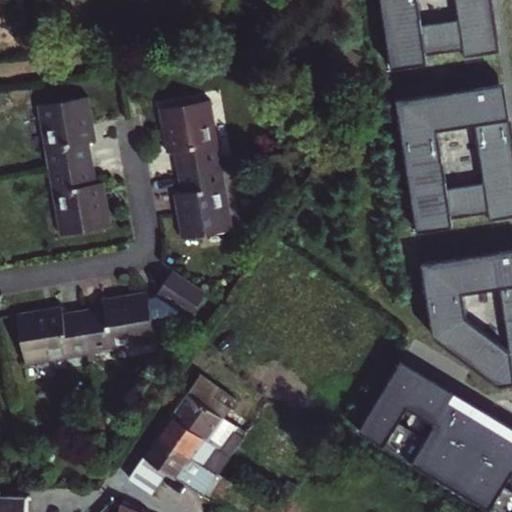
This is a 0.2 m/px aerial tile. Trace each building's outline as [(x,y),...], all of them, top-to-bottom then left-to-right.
[(381,0),(391,60),(463,49),(465,58),(500,52),(492,0),(381,0)] [(492,85),(398,100),(416,224),(489,213),(490,220),(511,216),(511,127),(510,117),(498,119),(492,85)] [(46,148),(50,169),(94,161),(90,141),(94,140),(91,122),(95,121),(91,95),(43,103),(51,147),(46,148)] [(176,150),(179,170),(223,163),(222,160),(219,142),(216,142),(208,98),(160,106),(165,132),(169,131),(172,150),(176,150)] [(94,161),(50,169),(54,191),(58,190),(65,234),(112,226),(108,199),(104,200),(101,182),(98,182),(94,161)] [(178,210),(183,236),(230,228),(223,185),(226,184),(224,167),(223,163),(179,170),(182,191),(179,191),(183,209),(178,210)] [(511,249),(423,264),(434,336),(501,386),(511,384),(511,249)] [(154,297),(193,312),(204,283),(166,268),(154,297)] [(106,305),(85,309),(93,351),(98,350),(114,348),(113,344),(156,336),(149,290),(123,294),(124,297),(105,300),(106,305)] [(71,355),(88,352),(93,351),(85,309),(64,312),(63,308),(45,311),(45,307),(19,312),(27,359),(70,351),(71,355)] [(401,357),(359,430),(498,511),(511,511),(511,433),(451,398),(456,390),(401,357)] [(173,414),(217,445),(231,455),(244,437),(245,436),(241,434),(244,430),(225,417),(238,398),(201,373),(173,414)] [(204,464),(217,445),(173,414),(159,435),(203,466),(204,464)] [(200,496),(217,471),(204,464),(203,466),(159,435),(129,478),(152,493),(166,474),(200,496)] [(0,511),(26,511),(27,494),(0,493),(0,511)] [(150,511),(123,500),(118,511),(150,511)]
